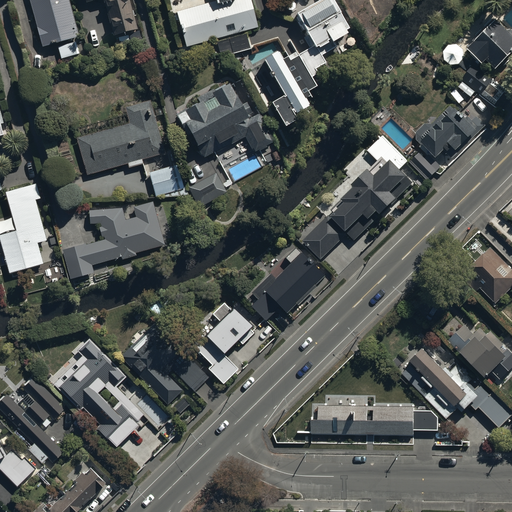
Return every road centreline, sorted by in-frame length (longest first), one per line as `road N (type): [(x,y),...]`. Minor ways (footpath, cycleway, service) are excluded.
road 1 (secondary): [(511,149),(220,439)]
road 2 (residential): [(220,439),(249,460),(290,473),(511,478)]
